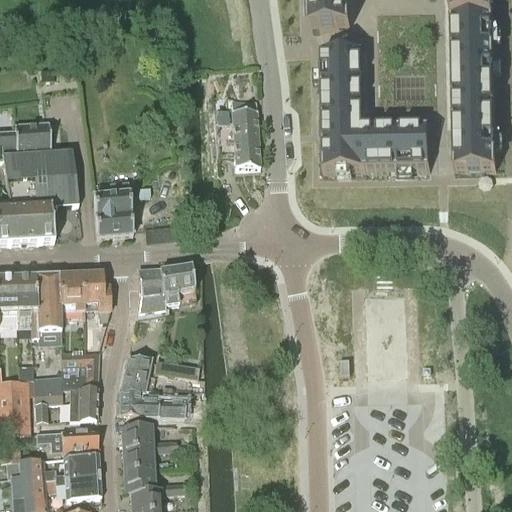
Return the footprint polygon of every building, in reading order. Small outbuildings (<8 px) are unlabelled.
[(491,0),(307,0),(308,38),(350,37),(349,0),(449,0),(453,177),(495,176),(491,0)] [(363,59),(321,60),(323,179),(430,176),(429,134),(364,135),(363,59)] [(41,87),(53,86),(52,76),(40,76),(41,87)] [(224,108),(225,119),(212,120),(215,165),(232,164),(233,174),(259,173),(256,118),(255,118),(255,107),(224,108)] [(0,171),(3,171),(3,161),(50,158),(48,129),(13,131),(14,139),(0,139),(0,171)] [(3,171),(6,206),(8,216),(49,213),(78,212),(71,157),(50,158),(3,161),(3,171)] [(95,244),(131,241),(128,200),(126,200),(126,190),(109,191),(110,201),(92,203),(95,244)] [(8,216),(6,206),(0,206),(0,250),(8,250),(37,249),(37,248),(53,247),(49,213),(8,216)] [(147,249),(185,245),(184,232),(170,234),(170,232),(146,233),(147,249)] [(190,272),(158,276),(160,302),(164,301),(164,305),(164,312),(177,311),(176,299),(193,297),(190,272)] [(160,302),(158,276),(137,277),(139,303),(138,318),(163,315),(164,315),(164,312),(164,305),(164,301),(160,302)] [(101,278),(82,279),(84,317),(95,316),(95,320),(97,320),(97,329),(106,329),(108,319),(109,319),(107,292),(101,292),(101,278)] [(82,279),(57,280),(61,326),(84,325),(84,317),(82,279)] [(57,280),(35,281),(37,328),(29,328),(30,334),(30,345),(37,345),(37,337),(61,336),(61,326),(57,280)] [(0,334),(16,334),(15,281),(0,281),(0,334)] [(35,281),(15,281),(16,334),(30,334),(29,328),(37,328),(35,281)] [(346,346),(431,344),(430,318),(346,320),(346,346)] [(65,372),(98,371),(98,359),(65,360),(65,372)] [(60,385),(97,385),(98,371),(65,372),(65,360),(60,360),(60,383),(60,385)] [(128,362),(121,393),(144,394),(150,365),(128,362)] [(197,385),(199,375),(155,368),(153,378),(197,385)] [(34,383),(33,369),(18,370),(18,384),(34,383)] [(0,435),(7,436),(7,442),(29,441),(27,402),(18,402),(18,387),(0,388),(0,382),(0,435)] [(60,395),(60,385),(60,383),(32,385),(32,386),(33,402),(33,410),(60,409),(60,395)] [(60,395),(68,395),(96,395),(97,395),(97,385),(60,385),(60,395)] [(18,387),(18,402),(27,402),(33,402),(32,386),(18,387)] [(143,399),(144,394),(121,393),(120,397),(119,420),(138,422),(139,399),(143,399)] [(96,395),(68,395),(68,427),(95,426),(96,395)] [(35,428),(46,427),(45,410),(34,411),(35,428)] [(163,457),(163,448),(151,448),(150,430),(120,432),(121,454),(151,453),(152,457),(163,457)] [(0,435),(0,456),(8,455),(8,453),(7,442),(7,436),(0,435)] [(50,459),(62,458),(97,456),(96,436),(35,440),(35,449),(49,448),(50,459)] [(175,447),(163,448),(163,457),(176,456),(175,447)] [(8,453),(8,455),(10,469),(19,468),(17,452),(8,453)] [(153,475),(152,457),(151,453),(121,454),(123,476),(153,475)] [(8,455),(0,456),(0,469),(6,469),(10,469),(8,455)] [(55,481),(56,485),(56,486),(99,482),(98,460),(62,463),(63,480),(55,481)] [(44,511),(44,499),(45,499),(44,485),(43,476),(42,477),(41,465),(37,466),(25,467),(27,481),(18,482),(19,508),(10,509),(10,511),(44,511)] [(25,467),(19,468),(10,469),(6,469),(7,483),(18,482),(27,481),(25,467)] [(43,476),(44,485),(56,485),(55,481),(55,475),(43,476)] [(154,495),(153,475),(123,476),(124,499),(130,498),(154,497),(154,495)] [(56,486),(56,491),(64,490),(65,507),(100,503),(99,482),(56,486)] [(56,485),(44,485),(45,499),(56,498),(55,491),(56,491),(56,486),(56,485)] [(160,500),(172,500),(171,490),(159,491),(159,495),(160,500)] [(184,490),(171,490),(172,500),(184,499),(184,490)] [(160,511),(160,500),(159,495),(154,495),(154,497),(130,498),(130,511),(160,511)]
